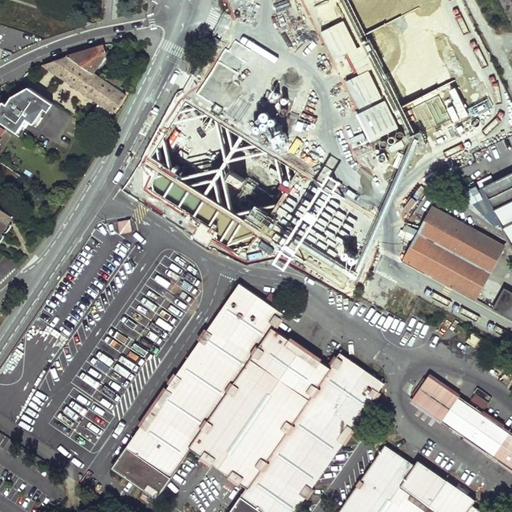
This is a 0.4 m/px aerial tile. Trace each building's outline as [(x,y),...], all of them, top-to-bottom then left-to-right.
[(236,14),(258,24),(264,10),(242,0),(236,14)] [(294,17),(287,32),(306,41),(313,26),(294,17)] [(386,113),(435,92),(409,33),(360,54),(386,113)] [(327,54),(334,40),(320,34),(314,48),(327,54)] [(68,56),(94,74),(111,50),(105,46),(68,56)] [(55,61),(42,66),(114,113),(126,96),(120,92),(114,87),(117,83),(109,78),(106,82),(94,74),(68,56),(55,61)] [(117,66),(109,78),(117,83),(120,85),(129,74),(117,66)] [(117,83),(114,87),(120,92),(123,87),(120,85),(117,83)] [(32,88),(31,87),(22,92),(27,95),(32,88)] [(55,103),(32,88),(27,95),(22,92),(16,99),(13,97),(7,104),(5,102),(0,109),(0,121),(16,132),(27,118),(31,121),(34,123),(45,108),(49,111),(55,103)] [(45,108),(34,123),(38,126),(49,111),(45,108)] [(27,118),(16,132),(21,136),(31,121),(27,118)] [(0,173),(15,184),(20,177),(0,162),(0,173)] [(511,173),(484,187),(511,243),(511,173)] [(0,237),(15,217),(0,206),(0,237)] [(451,218),(433,208),(422,227),(404,259),(490,305),(492,302),(495,296),(483,290),(507,247),(475,230),(451,218)] [(478,225),(454,212),(451,218),(475,230),(478,225)] [(119,221),(119,227),(128,232),(134,230),(132,219),(119,221)] [(333,261),(327,277),(335,280),(342,265),(333,261)] [(238,283),(110,469),(141,491),(137,499),(148,507),(189,447),(245,486),(227,511),(292,511),(383,381),(339,352),(329,366),(272,329),(282,313),(238,283)] [(511,294),(506,291),(498,305),(496,309),(511,317),(511,294)] [(511,428),(427,370),(409,396),(511,467),(511,428)] [(381,442),(334,511),(485,511),(472,503),(476,497),(417,457),(413,463),(381,442)]
